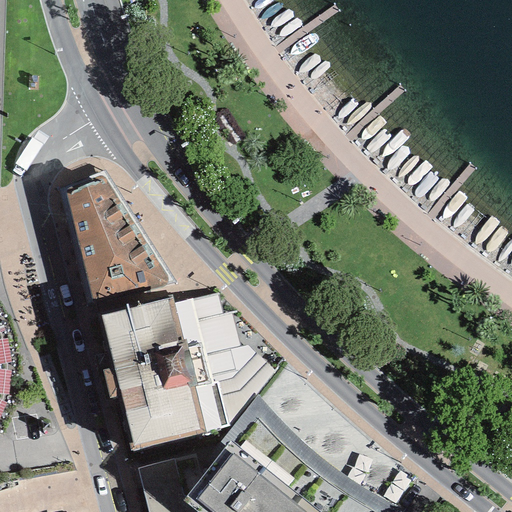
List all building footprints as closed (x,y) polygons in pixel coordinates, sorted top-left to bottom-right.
[(66,193),(93,302),(161,288),(166,286),(168,282),(166,277),(108,183),(104,178),(101,176),(66,193)] [(121,397),(134,450),(205,433),(194,388),(197,387),(185,340),(183,340),(172,298),(101,316),(114,368),(121,397)] [(110,399),(121,397),(118,381),(114,368),(103,371),(110,399)] [(319,511),(231,441),(201,478),(183,501),(196,511),(319,511)] [(196,511),(183,501),(201,478),(194,456),(137,468),(149,511),(196,511)]
